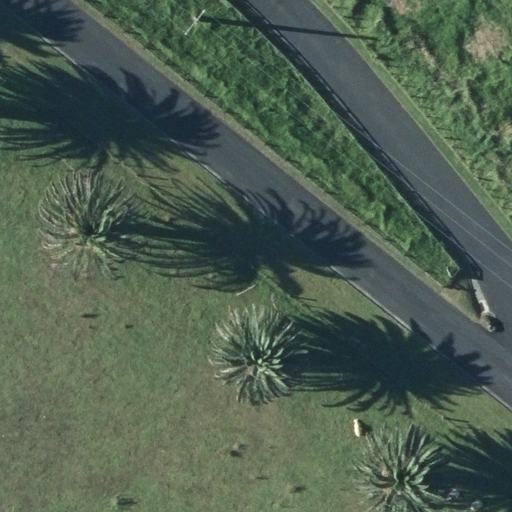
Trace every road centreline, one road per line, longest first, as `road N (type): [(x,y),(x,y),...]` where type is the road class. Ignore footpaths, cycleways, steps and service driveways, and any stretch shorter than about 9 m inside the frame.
road 1 (unclassified): [(511,380),(27,0)]
road 2 (unclassified): [(271,0),(476,236),(511,292)]
